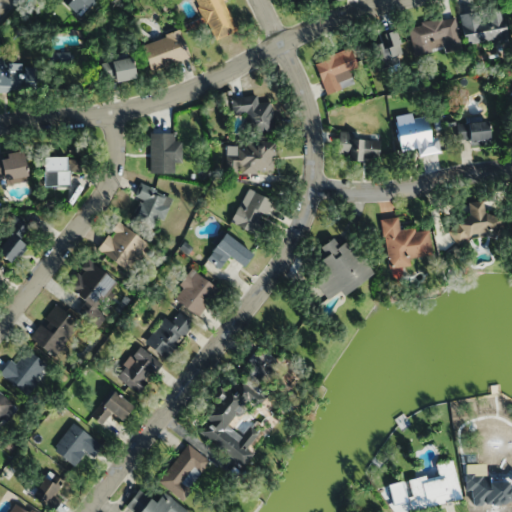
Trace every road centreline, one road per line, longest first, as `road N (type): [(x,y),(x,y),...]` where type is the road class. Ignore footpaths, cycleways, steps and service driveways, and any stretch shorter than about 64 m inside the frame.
road 1 (residential): [(90,511),(302,232),(314,188),(314,116),(261,0)]
road 2 (residential): [(0,123),(170,96),(387,0)]
road 3 (residential): [(0,330),(113,180),(112,110)]
road 4 (residential): [(314,188),(366,191),(511,172)]
